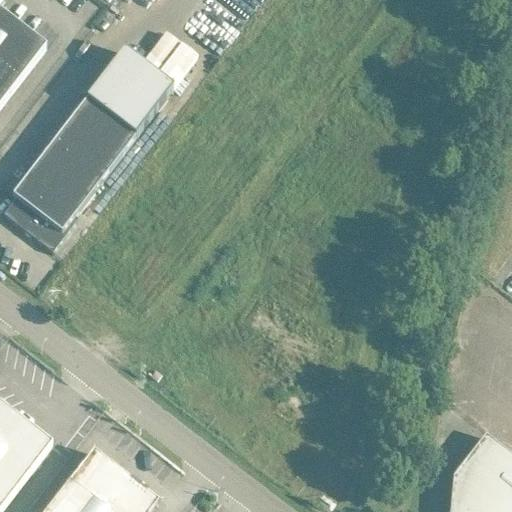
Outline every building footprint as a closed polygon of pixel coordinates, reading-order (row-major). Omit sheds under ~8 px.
[(227,41),(235,47),(270,0),(208,0),(188,27),(220,52),(227,41)] [(360,0),(415,42),(424,0),(360,0)] [(287,5),(239,68),(386,181),(404,95),(287,5)] [(0,110),(46,51),(0,15),(0,110)] [(3,220),(52,258),(78,224),(75,222),(136,143),(172,95),(123,58),(87,105),(12,202),(15,204),(3,220)] [(209,107),(161,169),(357,320),(375,235),(209,107)] [(131,207),(77,277),(326,469),(346,373),(131,207)] [(189,421),(211,407),(197,386),(176,399),(189,421)] [(0,511),(3,511),(52,450),(0,409),(0,511)] [(511,511),(511,478),(480,456),(448,500),(447,511),(511,511)] [(154,511),(158,507),(93,457),(50,511),(154,511)]
